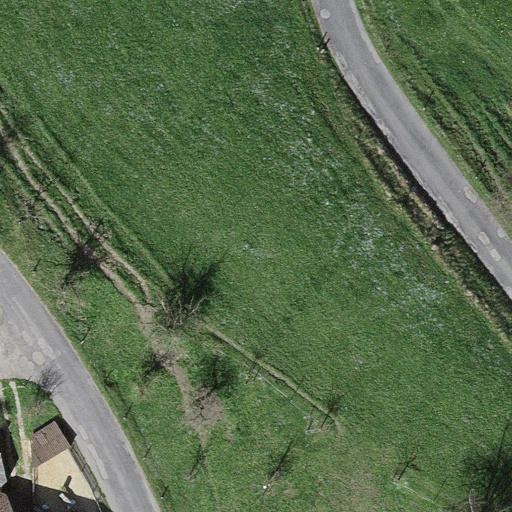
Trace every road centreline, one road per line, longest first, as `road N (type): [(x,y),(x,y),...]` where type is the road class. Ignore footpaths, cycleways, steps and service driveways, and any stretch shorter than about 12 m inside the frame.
road 1 (unclassified): [(511,275),(369,81),(333,0)]
road 2 (unclassified): [(0,288),(78,383),(141,511)]
